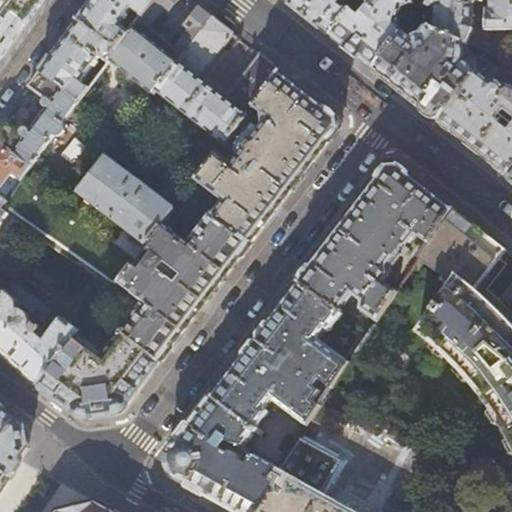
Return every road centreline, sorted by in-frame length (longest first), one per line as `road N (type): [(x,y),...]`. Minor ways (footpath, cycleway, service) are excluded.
road 1 (residential): [(385,118),(116,471),(0,383)]
road 2 (residential): [(385,118),(238,0)]
road 3 (residential): [(511,217),(385,118)]
